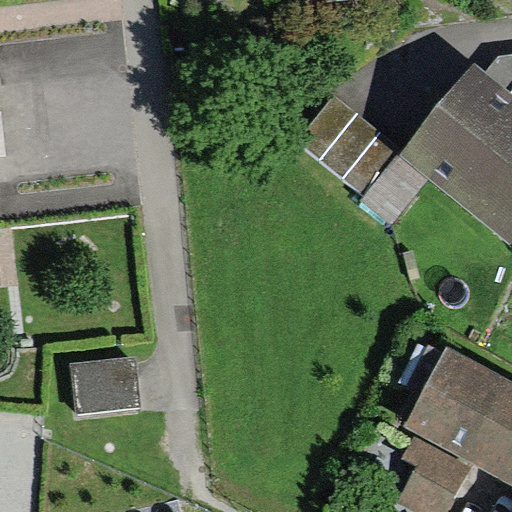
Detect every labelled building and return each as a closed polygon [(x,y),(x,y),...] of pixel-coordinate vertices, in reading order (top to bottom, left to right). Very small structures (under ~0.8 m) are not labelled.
[(511,54),(503,55),(488,72),(476,61),(400,156),(511,242),(511,54)] [(398,149),(331,96),(296,140),(363,193),(398,149)] [(511,385),(443,349),(404,423),(511,483),(511,385)] [(137,358),(74,366),(80,413),(143,406),(137,358)] [(447,511),(469,471),(410,440),(397,466),(411,473),(397,501),(417,511),(447,511)]
